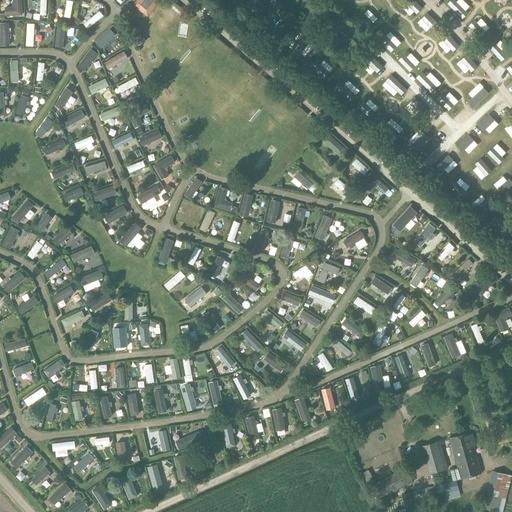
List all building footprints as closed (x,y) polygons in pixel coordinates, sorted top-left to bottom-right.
[(13,0),(14,7),(5,7),(6,15),(22,15),(21,0),(13,0)] [(138,0),(135,4),(148,15),(160,0),(138,0)] [(248,0),(244,5),(258,17),(266,7),(259,1),(260,0),(248,0)] [(413,0),(409,0),(406,4),(417,15),(423,9),(413,0)] [(453,0),(451,0),(447,5),(462,20),(468,14),(453,0)] [(71,26),(74,10),(68,8),(64,25),(71,26)] [(362,12),(356,18),(368,29),(374,24),(362,12)] [(427,14),(422,20),(433,31),(439,26),(427,14)] [(99,19),(85,33),(90,38),(104,23),(99,19)] [(475,21),(468,27),(480,40),(486,34),(475,21)] [(9,24),(1,24),(1,46),(9,46),(9,24)] [(116,36),(110,30),(96,44),(101,49),(116,36)] [(382,32),(376,38),(391,53),(397,48),(382,32)] [(353,40),(347,46),(334,33),(329,38),(342,51),(341,52),(346,57),(358,45),(353,40)] [(448,35),(442,41),(453,53),(459,47),(448,35)] [(304,38),(291,54),(297,60),(311,43),(304,38)] [(493,42),(487,47),(501,62),(507,57),(493,42)] [(124,53),(105,64),(108,71),(128,59),(124,53)] [(405,56),(399,62),(410,73),(416,67),(405,56)] [(467,56),(461,62),(471,73),(477,68),(467,56)] [(372,57),(366,63),(377,74),(383,68),(372,57)] [(317,63),(312,69),(324,79),(329,73),(317,63)] [(25,68),(11,68),(12,91),(22,91),(22,82),(26,82),(25,68)] [(422,73),(417,79),(431,94),(437,88),(422,73)] [(391,77),(386,82),(402,97),(407,91),(391,77)] [(340,82),(335,88),(351,102),(356,96),(340,82)] [(483,85),(467,100),(473,105),(488,91),(483,85)] [(89,95),(93,103),(99,100),(100,102),(111,97),(106,86),(89,95)] [(119,94),(121,100),(139,93),(137,87),(119,94)] [(444,95),(438,101),(449,112),(455,106),(444,95)] [(415,99),(410,105),(421,116),(427,110),(415,99)] [(363,103),(358,109),(370,119),(375,113),(363,103)] [(139,117),(149,112),(145,105),(128,113),(135,128),(142,124),(139,117)] [(27,122),(29,111),(20,110),(18,121),(27,122)] [(81,110),(61,120),(65,128),(85,117),(81,110)] [(489,112),(478,124),(483,129),(494,118),(489,112)] [(69,141),(87,132),(81,120),(63,130),(69,141)] [(113,120),(103,124),(105,129),(115,125),(113,120)] [(383,120),(378,126),(394,140),(399,134),(383,120)] [(45,146),(53,130),(46,126),(38,142),(45,146)] [(468,133),(457,144),(462,150),(474,139),(468,133)] [(340,156),(346,150),(329,134),(323,141),(340,156)] [(425,135),(409,149),(415,155),(430,140),(425,135)] [(114,149),(117,156),(133,149),(130,143),(114,149)] [(93,145),(76,151),(78,158),(95,151),(93,145)] [(493,145),(487,151),(499,162),(504,157),(493,145)] [(449,153),(437,164),(443,170),(454,158),(449,153)] [(164,169),(174,163),(170,156),(154,166),(162,179),(168,175),(164,169)] [(481,157),(475,162),(485,174),(491,169),(481,157)] [(356,166),(351,171),(362,183),(367,178),(356,166)] [(143,177),(144,183),(149,181),(146,169),(127,174),(129,181),(143,177)] [(104,172),(86,174),(87,182),(105,180),(104,172)] [(383,194),(388,188),(375,176),(365,187),(370,192),(375,186),(383,194)] [(511,179),(509,176),(497,187),(502,193),(511,184),(511,179)] [(308,198),(313,191),(298,180),(293,186),(308,198)] [(350,197),(354,192),(338,180),(335,184),(345,193),(344,194),(347,197),(348,195),(350,197)] [(456,180),(451,187),(463,197),(469,191),(456,180)] [(136,195),(142,203),(161,192),(156,183),(136,195)] [(83,194),(80,187),(63,194),(66,201),(83,194)] [(224,201),(227,189),(220,187),(215,206),(231,210),(233,203),(224,201)] [(250,208),(253,196),(245,194),(240,215),(248,217),(249,211),(251,212),(252,209),(250,208)] [(487,195),(475,205),(480,212),(493,200),(487,195)] [(141,208),(147,218),(163,209),(158,199),(141,208)] [(111,200),(99,204),(101,209),(113,204),(111,200)] [(272,200),(267,221),(275,223),(280,202),(272,200)] [(417,211),(410,205),(393,223),(400,230),(417,211)] [(24,227),(28,230),(38,218),(27,209),(11,226),(19,233),(24,227)] [(182,231),(189,215),(182,213),(176,228),(182,231)] [(511,227),(495,215),(491,221),(510,237),(511,234),(511,227)] [(324,216),(315,237),(323,240),(324,236),(326,237),(328,234),(326,233),(332,219),(324,216)] [(208,218),(201,239),(208,241),(215,221),(208,218)] [(53,226),(43,219),(32,235),(41,242),(53,226)] [(234,219),(227,238),(233,240),(240,222),(234,219)] [(135,223),(119,241),(126,247),(141,229),(135,223)] [(421,247),(436,229),(429,223),(414,241),(421,247)] [(114,237),(123,232),(118,224),(109,228),(114,237)] [(48,239),(58,232),(54,228),(45,235),(48,239)] [(365,238),(360,231),(343,241),(347,248),(365,238)] [(289,234),(288,239),(286,238),(280,257),(288,259),(294,241),(293,241),(295,236),(289,234)] [(36,249),(28,264),(34,267),(43,252),(36,249)] [(454,257),(447,250),(435,263),(441,269),(454,257)] [(70,265),(76,275),(94,266),(89,255),(70,265)] [(195,274),(202,258),(196,255),(190,271),(195,274)] [(337,275),(340,268),(325,262),(318,280),(324,283),(329,271),(337,275)] [(219,281),(224,269),(218,266),(213,278),(219,281)] [(467,266),(449,283),(456,291),(474,273),(467,266)] [(2,284),(8,291),(25,278),(19,270),(10,278),(9,277),(5,280),(6,281),(2,284)] [(305,273),(292,281),(296,286),(309,278),(305,273)] [(48,276),(46,285),(58,288),(60,278),(48,276)] [(102,288),(99,279),(89,283),(90,286),(83,289),(85,294),(102,288)] [(181,279),(164,293),(169,299),(186,285),(181,279)] [(336,293),(312,284),(308,293),(332,302),(336,293)] [(368,291),(387,302),(391,295),(373,284),(368,291)] [(201,286),(185,299),(190,305),(206,292),(201,286)] [(72,293),(52,305),(57,312),(76,300),(72,293)] [(20,317),(29,313),(30,316),(38,312),(32,299),(24,303),(26,309),(18,313),(20,317)] [(97,311),(92,314),(94,319),(110,310),(105,301),(95,307),(97,311)] [(193,316),(204,308),(198,301),(188,308),(193,316)] [(78,302),(71,305),(73,312),(80,309),(78,302)] [(400,302),(391,313),(396,317),(404,305),(400,302)] [(370,322),(374,315),(355,305),(352,311),(370,322)] [(136,325),(136,318),(143,318),(143,315),(133,314),(133,306),(129,306),(128,325),(136,325)] [(508,308),(494,314),(501,331),(507,329),(503,318),(511,315),(508,308)] [(282,322),(267,309),(263,314),(278,326),(282,322)] [(320,321),(303,310),(299,316),(316,327),(320,321)] [(85,318),(82,311),(62,320),(66,327),(85,318)] [(221,328),(209,311),(202,316),(214,332),(221,328)] [(422,311),(409,323),(413,327),(426,315),(422,311)] [(263,323),(270,329),(267,333),(273,339),(281,330),(268,318),(263,323)] [(347,318),(342,324),(361,337),(365,332),(347,318)] [(142,345),(150,344),(147,324),(140,325),(142,345)] [(373,343),(380,345),(386,327),(380,324),(373,343)] [(476,324),(471,326),(479,345),(484,343),(476,324)] [(0,334),(2,338),(16,331),(13,325),(0,332),(0,334)] [(115,349),(122,349),(121,325),(113,326),(115,349)] [(181,326),(184,343),(192,342),(188,325),(181,326)] [(262,347),(263,346),(246,329),(241,334),(258,351),(260,353),(264,349),(262,347)] [(83,347),(90,351),(99,333),(92,330),(83,347)] [(288,330),(282,337),(299,350),(304,343),(288,330)] [(28,338),(31,345),(47,339),(44,332),(28,338)] [(451,334),(444,337),(453,358),(460,355),(451,334)] [(24,337),(4,343),(6,350),(26,345),(24,337)] [(339,341),(335,346),(348,357),(352,352),(339,341)] [(428,343),(421,346),(429,366),(435,364),(428,343)] [(220,346),(215,350),(229,367),(234,362),(220,346)] [(264,359),(281,371),(286,365),(269,353),(264,359)] [(319,357),(328,370),(333,367),(324,354),(319,357)] [(395,357),(402,378),(409,376),(402,355),(395,357)] [(37,364),(39,369),(56,362),(53,356),(37,364)] [(180,376),(176,357),(169,358),(173,378),(180,376)] [(184,359),(183,359),(186,375),(191,374),(189,364),(192,364),(192,360),(189,360),(189,358),(184,359)] [(49,377),(66,365),(61,359),(44,370),(49,377)] [(32,362),(13,369),(16,376),(34,369),(32,362)] [(217,362),(211,364),(217,381),(223,379),(217,362)] [(151,363),(144,364),(147,382),(154,381),(151,363)] [(316,363),(311,365),(315,376),(320,374),(316,363)] [(123,365),(115,366),(117,388),(126,387),(123,365)] [(376,388),(383,387),(379,365),(372,366),(376,388)] [(97,388),(95,369),(89,370),(91,388),(97,388)] [(160,388),(166,386),(162,369),(156,370),(160,388)] [(241,374),(233,378),(244,398),(251,394),(241,374)] [(361,397),(355,377),(348,379),(355,399),(361,397)] [(222,403),(217,381),(209,383),(214,405),(222,403)] [(180,385),(187,409),(196,407),(189,382),(180,385)] [(335,407),(330,387),(322,390),(327,409),(335,407)] [(46,394),(42,388),(24,400),(28,406),(46,394)] [(167,411),(162,389),(155,391),(159,413),(167,411)] [(72,396),(73,402),(71,402),(75,420),(83,418),(80,400),(79,400),(78,395),(72,396)] [(139,417),(135,395),(128,396),(131,418),(139,417)] [(105,417),(112,415),(107,396),(100,398),(105,417)] [(303,398),(295,400),(303,423),(311,420),(303,398)] [(46,420),(52,422),(57,405),(51,404),(46,420)] [(281,408),(273,409),(277,430),(285,429),(281,408)] [(259,438),(253,416),(246,418),(252,440),(259,438)] [(235,445),(231,424),(223,425),(227,447),(235,445)] [(11,427),(0,437),(0,446),(1,447),(16,433),(11,427)] [(166,429),(158,431),(162,450),(170,449),(166,429)] [(463,445),(471,475),(481,473),(470,433),(465,434),(468,444),(463,445)] [(176,442),(179,449),(199,441),(196,434),(176,442)] [(461,478),(471,475),(463,445),(468,444),(465,434),(451,438),(461,478)] [(147,442),(150,462),(156,461),(152,441),(147,442)] [(448,468),(441,441),(422,446),(429,473),(448,468)] [(75,448),(74,442),(54,445),(54,451),(75,448)] [(117,443),(120,464),(127,463),(124,442),(117,443)] [(212,466),(206,445),(199,447),(206,468),(212,466)] [(27,446),(12,463),(18,468),(33,452),(27,446)] [(75,466),(80,471),(94,458),(89,453),(75,466)] [(182,456),(174,458),(179,479),(187,477),(182,456)] [(157,465),(148,468),(154,492),(163,489),(157,465)] [(50,472),(46,467),(32,479),(37,484),(50,472)] [(378,501),(413,482),(405,467),(370,486),(378,501)] [(490,511),(502,511),(511,475),(493,471),(483,510),(490,511)] [(138,496),(129,475),(120,478),(129,500),(138,496)] [(461,496),(456,480),(422,489),(425,500),(445,494),(446,499),(450,498),(450,499),(461,496)] [(71,489),(65,484),(50,498),(55,504),(71,489)] [(30,497),(34,490),(26,485),(22,492),(30,497)] [(93,490),(105,509),(111,505),(99,486),(93,490)] [(45,487),(40,493),(46,497),(50,491),(45,487)] [(414,505),(411,492),(401,495),(404,507),(414,505)] [(81,511),(88,506),(83,501),(69,511),(81,511)]
